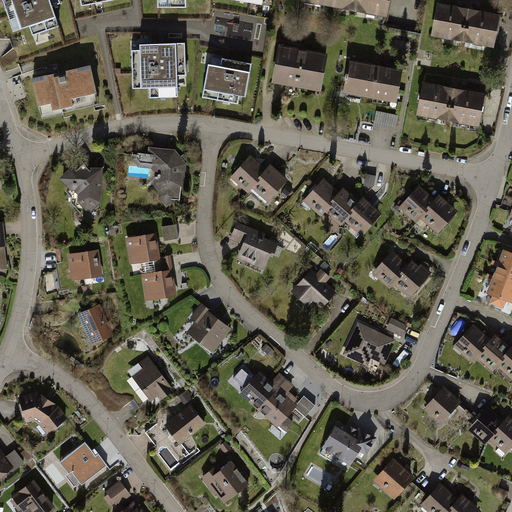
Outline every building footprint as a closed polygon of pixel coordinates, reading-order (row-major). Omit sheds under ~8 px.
[(56,0),(0,0),(0,2),(11,33),(27,27),(30,36),(56,27),(49,8),(58,5),(56,0)] [(156,0),(157,8),(184,8),(184,0),(156,0)] [(398,0),(296,0),(295,5),(392,27),(398,0)] [(445,4),(438,37),(499,51),(507,18),(445,4)] [(184,43),(137,44),(137,50),(130,50),(131,88),(148,88),(148,98),(175,97),(175,76),(184,76),(184,43)] [(331,57),(282,47),(275,84),(324,93),(331,57)] [(244,99),(250,64),(220,59),(218,68),(206,66),(201,98),(236,104),(237,97),(244,99)] [(408,76),(356,66),(350,99),(401,109),(408,76)] [(89,71),(30,84),(38,119),(96,106),(89,71)] [(431,84),(423,118),(486,133),(494,99),(431,84)] [(142,151),(141,164),(155,173),(153,184),(160,192),(163,202),(175,202),(187,189),(187,169),(181,154),(142,151)] [(254,162),(237,181),(256,198),(261,191),(275,204),(291,186),(275,171),(270,177),(254,162)] [(71,174),(64,180),(96,217),(105,209),(107,183),(98,176),(71,174)] [(324,185),(308,206),(329,221),(332,216),(353,232),(357,226),(374,238),(389,218),(368,203),(366,207),(348,194),(344,200),(324,185)] [(424,194),(407,213),(426,230),(431,223),(445,236),(461,218),(445,203),(440,209),(424,194)] [(165,239),(180,237),(178,223),(164,225),(165,239)] [(8,228),(0,228),(0,265),(11,265),(8,228)] [(245,229),(234,246),(272,268),(282,251),(245,229)] [(136,236),(136,260),(165,259),(164,236),(136,236)] [(511,279),(511,254),(501,250),(492,272),(511,279)] [(105,254),(73,256),(75,287),(108,285),(105,254)] [(398,260),(381,279),(399,296),(405,289),(419,302),(435,284),(418,269),(414,275),(398,260)] [(511,302),(511,279),(492,272),(484,293),(492,296),(489,304),(503,310),(506,301),(511,304),(511,302)] [(179,274),(149,278),(152,305),(183,301),(179,274)] [(326,277),(304,292),(320,316),(342,301),(326,277)] [(107,310),(84,319),(97,350),(119,341),(107,310)] [(393,316),(387,329),(403,337),(409,324),(393,316)] [(213,318),(196,339),(219,358),(237,337),(213,318)] [(365,330),(352,359),(372,367),(375,360),(392,368),(402,346),(365,330)] [(474,332),(459,353),(480,368),(483,363),(504,379),(508,373),(511,375),(511,350),(499,341),(495,347),(474,332)] [(157,364),(135,376),(155,411),(177,398),(157,364)] [(266,377),(247,399),(285,432),(304,410),(266,377)] [(442,393),(428,414),(451,430),(465,408),(442,393)] [(24,403),(28,425),(40,422),(53,435),(66,423),(41,399),(24,403)] [(195,412),(172,427),(186,447),(209,432),(195,412)] [(490,415),(473,434),(492,451),(497,444),(511,457),(511,455),(511,425),(511,424),(506,429),(490,415)] [(348,427),(338,421),(322,448),(323,449),(321,453),(331,460),(335,455),(336,456),(332,462),(345,469),(348,464),(351,465),(357,455),(362,458),(364,454),(367,455),(377,438),(369,433),(369,434),(364,431),(365,430),(359,427),(358,430),(349,425),(348,427)] [(87,441),(60,461),(79,486),(106,466),(87,441)] [(0,452),(0,485),(13,478),(0,452)] [(395,465),(380,486),(403,502),(418,480),(395,465)] [(237,468),(216,482),(229,503),(251,488),(237,468)] [(56,511),(34,485),(10,505),(16,511),(56,511)] [(108,501),(116,511),(119,511),(133,503),(124,490),(108,501)] [(445,492),(428,510),(429,511),(477,511),(465,501),(460,506),(445,492)]
